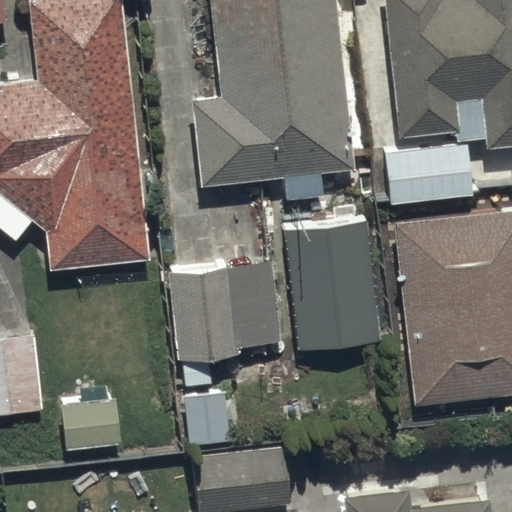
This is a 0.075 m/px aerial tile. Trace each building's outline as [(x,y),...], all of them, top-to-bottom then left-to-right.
[(148,246),(121,0),(30,0),(35,66),(0,68),(0,216),(14,228),(31,207),(45,218),(48,262),(24,265),(29,314),(67,310),(62,256),(148,246)] [(354,154),(336,0),(209,0),(218,81),(190,84),(200,173),(283,164),(285,186),(324,182),(321,158),(354,154)] [(511,130),(511,0),(382,0),(397,128),(455,121),(456,131),(383,140),(390,193),(472,184),(465,125),(484,123),(485,134),(511,130)] [(511,195),(390,209),(411,391),(511,379),(511,195)] [(380,330),(366,206),(282,216),(296,340),(380,330)] [(276,253),(168,260),(173,347),(180,347),(182,375),(211,373),(209,345),(237,343),(237,333),(280,331),(276,253)] [(0,401),(38,398),(32,323),(0,325),(0,401)] [(229,380),(182,384),(186,436),(233,433),(229,380)] [(115,387),(60,392),(64,436),(119,431),(115,387)] [(192,442),(197,500),(289,492),(284,434),(192,442)] [(233,511),(488,511),(485,483),(409,491),(407,474),(340,481),(343,511),(301,511),(300,504),(233,511)]
